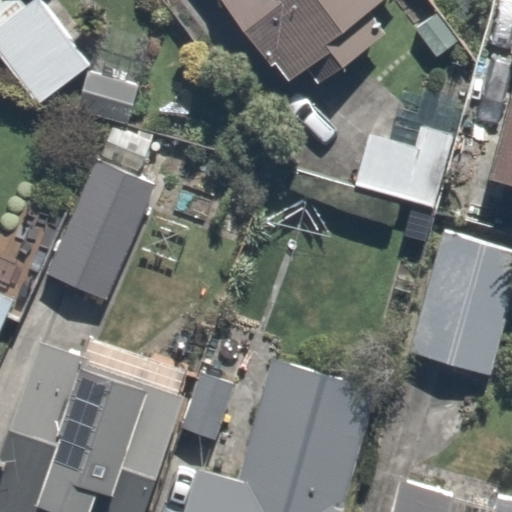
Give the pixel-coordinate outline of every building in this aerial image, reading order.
[(0,0),(0,52),(41,107),(96,65),(46,0),(0,0)] [(222,0),(278,72),(370,0),(222,0)] [(511,26),(481,165),(511,172),(511,26)] [(451,123),(413,115),(409,136),(362,127),(351,183),(436,199),(451,123)] [(99,291),(144,167),(85,146),(40,269),(99,291)] [(482,368),(511,244),(511,241),(442,224),(411,350),(482,368)] [(0,511),(132,511),(182,357),(36,311),(0,424),(0,511)] [(337,511),(369,386),(257,358),(232,461),(189,451),(174,511),(337,511)] [(511,511),(511,491),(388,460),(375,511),(511,511)]
